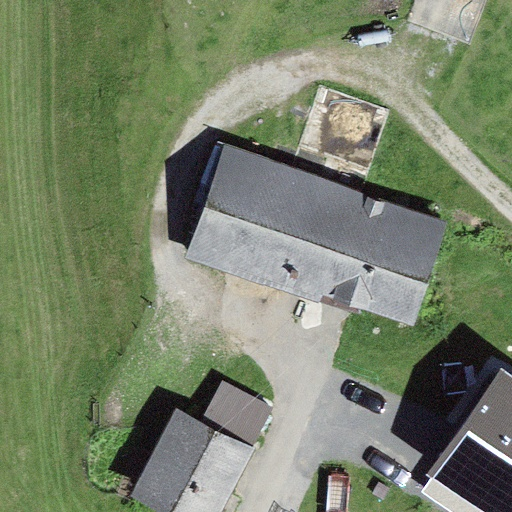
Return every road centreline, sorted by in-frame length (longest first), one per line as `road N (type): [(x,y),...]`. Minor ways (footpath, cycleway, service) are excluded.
road 1 (track): [(511,198),(420,108),(363,66),(298,63),(239,84),(202,115),(174,163),(162,238),(178,283),(234,326)]
road 2 (track): [(256,511),(294,381),(285,360),(234,326)]
